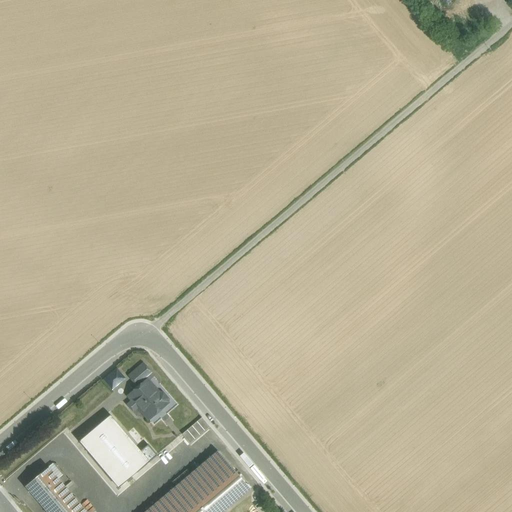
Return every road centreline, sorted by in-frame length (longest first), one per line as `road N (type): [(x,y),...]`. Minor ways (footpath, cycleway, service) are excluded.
road 1 (track): [(145,332),(511,22)]
road 2 (unclassified): [(0,443),(126,337),(145,332),(301,511)]
